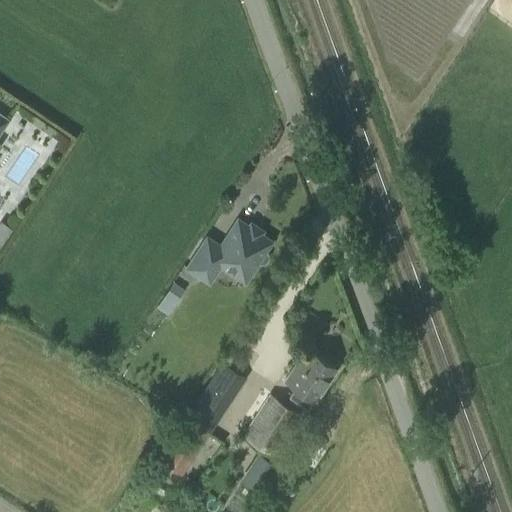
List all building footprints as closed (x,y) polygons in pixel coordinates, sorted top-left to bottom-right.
[(259,263),(263,263),(266,260),(267,257),(266,253),(263,250),(270,241),(236,219),(219,245),(205,237),(186,267),(203,278),(214,261),(225,269),(231,268),(246,277),(256,262),(259,263)] [(0,226),(0,242),(2,244),(13,228),(4,221),(0,226)] [(173,281),(157,307),(168,314),(184,289),(173,281)] [(336,366),(308,347),(299,361),(298,360),(284,378),(295,385),(288,396),(307,408),(336,366)] [(159,460),(181,475),(246,377),(224,361),(159,460)] [(299,434),(291,429),(301,414),(270,392),(241,436),(281,462),(299,434)] [(151,484),(143,478),(137,486),(138,487),(125,507),(132,511),(144,511),(154,498),(146,492),(151,484)]
